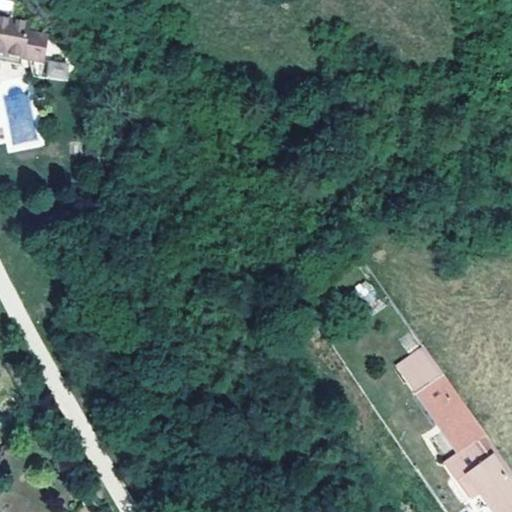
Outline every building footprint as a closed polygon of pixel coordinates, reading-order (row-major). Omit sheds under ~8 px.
[(0,51),(21,55),(26,20),(0,14),(0,51)] [(25,56),(32,21),(26,20),(21,55),(25,56)] [(48,60),(46,78),(67,81),(70,63),(48,60)] [(455,455),(461,464),(478,453),(470,444),(455,455)] [(496,511),(511,511),(511,496),(484,456),(466,469),(496,511)]
